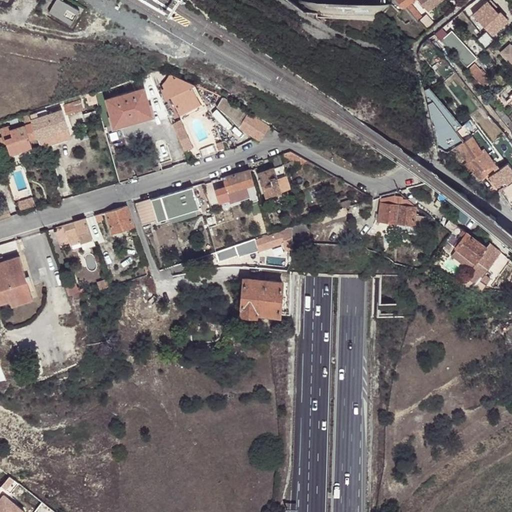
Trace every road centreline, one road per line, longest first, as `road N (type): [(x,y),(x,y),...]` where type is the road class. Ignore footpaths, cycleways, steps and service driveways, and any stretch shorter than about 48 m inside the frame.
road 1 (residential): [(0,231),(294,143),(373,185),(430,170),(511,226)]
road 2 (motorway): [(344,511),(358,0)]
road 3 (motorway): [(328,0),(313,480)]
